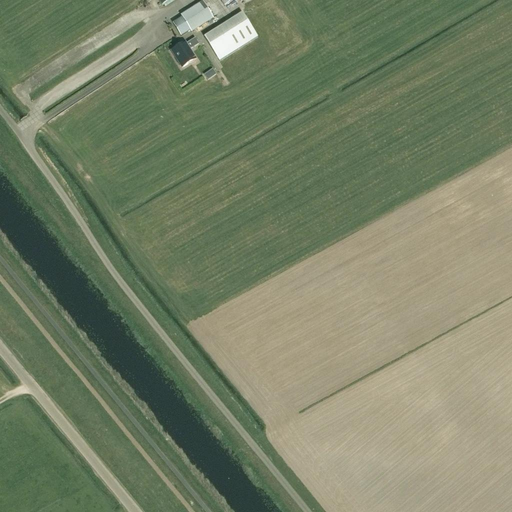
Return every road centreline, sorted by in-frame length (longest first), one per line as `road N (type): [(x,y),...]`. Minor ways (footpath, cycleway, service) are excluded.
road 1 (unclassified): [(307,511),(116,276),(0,109)]
road 2 (unclassified): [(134,511),(0,348)]
